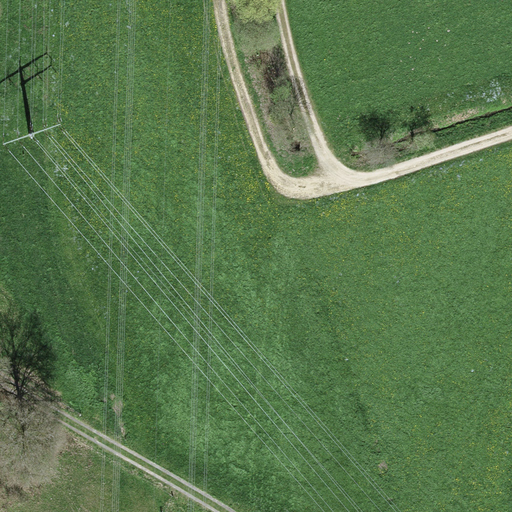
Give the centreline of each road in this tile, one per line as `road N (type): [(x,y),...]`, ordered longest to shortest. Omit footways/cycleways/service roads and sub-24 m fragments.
road 1 (track): [(279,0),(289,65),(324,162),(360,180),(511,137)]
road 2 (track): [(360,180),(300,194),(258,157),(226,0)]
road 3 (track): [(0,380),(215,511)]
